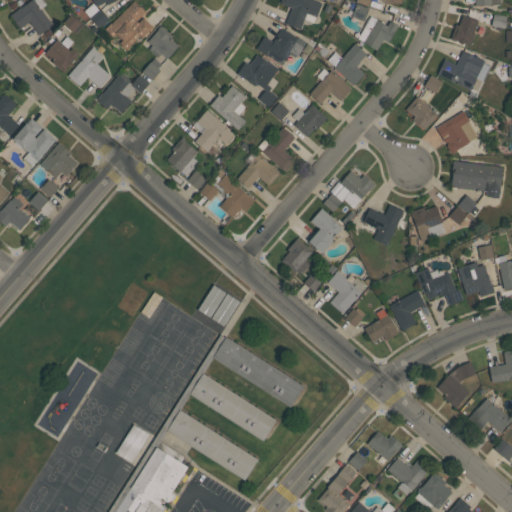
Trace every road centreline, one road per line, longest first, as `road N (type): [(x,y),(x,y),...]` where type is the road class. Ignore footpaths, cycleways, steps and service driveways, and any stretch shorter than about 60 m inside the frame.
road 1 (residential): [(0,47),(511,497)]
road 2 (residential): [(251,0),(0,303)]
road 3 (residential): [(436,0),(402,78),(241,264)]
road 4 (tertiary): [(511,320),(436,346),(384,380),(273,511)]
